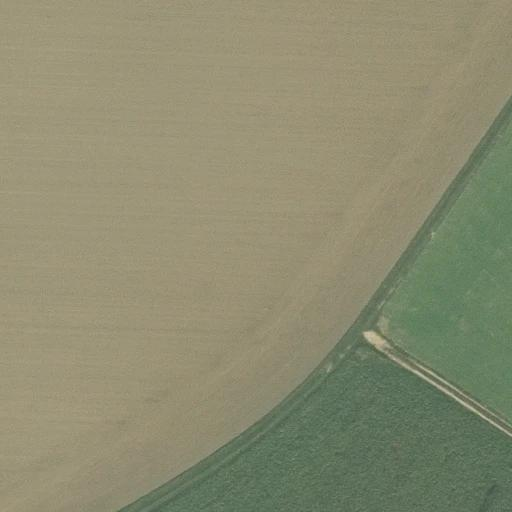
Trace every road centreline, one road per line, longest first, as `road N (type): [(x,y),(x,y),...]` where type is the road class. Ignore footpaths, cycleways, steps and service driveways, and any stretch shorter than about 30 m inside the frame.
road 1 (track): [(131,511),(222,455),(320,373),(511,108)]
road 2 (track): [(371,312),(511,412)]
